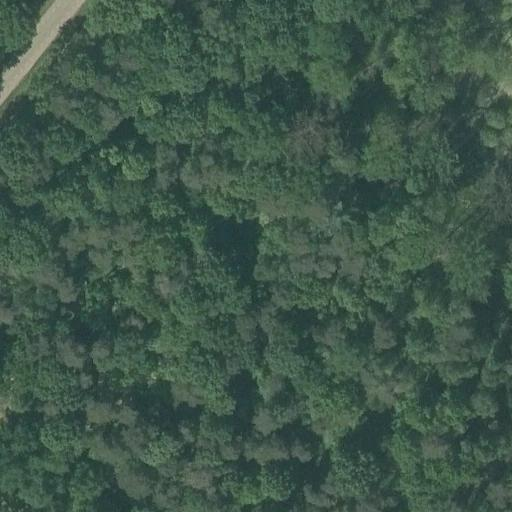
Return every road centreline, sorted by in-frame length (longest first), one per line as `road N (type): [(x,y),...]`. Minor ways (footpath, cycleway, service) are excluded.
road 1 (track): [(0,402),(162,511)]
road 2 (tertiary): [(0,103),(83,0)]
